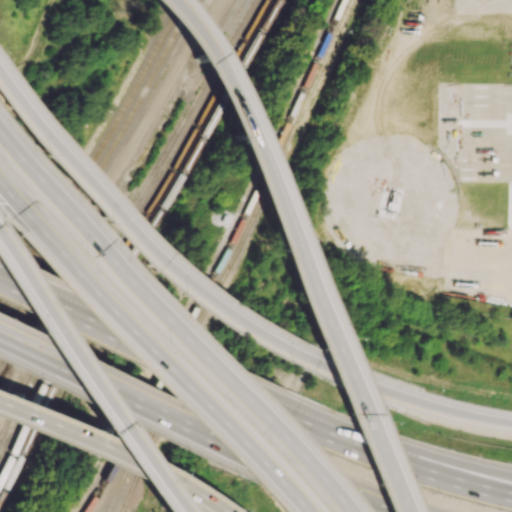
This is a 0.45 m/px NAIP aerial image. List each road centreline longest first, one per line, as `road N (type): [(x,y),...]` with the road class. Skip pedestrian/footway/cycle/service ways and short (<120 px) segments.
road 1 (track): [(0,373),(220,0)]
road 2 (motorway): [(313,362),(160,263),(63,164),(0,74)]
road 3 (motorway): [(318,477),(47,200)]
road 4 (motorway): [(309,422),(0,276)]
road 5 (motorway): [(401,511),(270,208)]
road 6 (motorway): [(0,334),(243,445)]
road 7 (motorway): [(270,208),(214,86),(151,0)]
road 8 (motorway): [(0,411),(143,472),(212,511)]
road 9 (motorway): [(511,490),(309,422)]
road 10 (motorway): [(511,426),(396,400),(313,362)]
road 11 (motorway): [(511,475),(309,422)]
road 12 (motorway): [(0,250),(102,426)]
road 13 (motorway): [(24,221),(146,348)]
road 14 (motorway): [(146,348),(259,461)]
